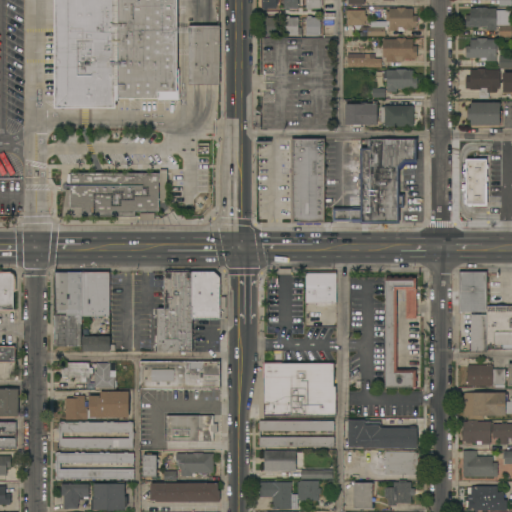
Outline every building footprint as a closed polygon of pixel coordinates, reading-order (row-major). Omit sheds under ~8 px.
[(54,0),(177,0),(177,69),(179,69),(179,100),(158,100),(158,99),(118,99),(118,101),(116,101),(116,109),(54,109),(54,0)] [(276,0),(276,9),(262,9),(262,0),(276,0)] [(298,0),(298,3),(299,3),(299,7),(298,7),(298,9),(284,9),(284,0),(298,0)] [(322,0),(322,7),(320,7),(320,9),(312,9),(312,11),(307,11),(307,9),(306,9),(306,0),(322,0)] [(396,9),(396,8),(405,8),(405,9),(412,9),(412,16),(417,16),(417,28),(413,28),(413,29),(404,29),(404,32),(398,32),(398,31),(389,31),(389,30),(385,30),(385,36),(367,36),(367,27),(370,27),(370,22),(386,22),(386,12),(389,12),(389,9),(396,9)] [(477,9),(477,8),(487,8),(487,9),(496,9),(496,31),(486,31),(486,30),(481,30),(481,28),(466,28),(466,15),(470,15),(470,9),(477,9)] [(347,26),(347,17),(345,17),(345,11),(365,10),(365,16),(367,16),(367,21),(365,21),(365,26),(347,26)] [(276,36),(259,36),(259,18),(264,18),(264,16),(268,16),(268,18),(276,18),(276,36)] [(298,36),(284,36),(284,18),(285,18),(285,16),(289,16),(289,18),(298,18),(298,36)] [(306,36),(306,18),(307,18),(307,16),(312,16),(312,18),(320,18),(320,20),(321,20),(321,24),(320,24),(320,36),(306,36)] [(333,38),(322,38),(322,31),(324,31),(324,26),(323,26),(323,23),(324,23),(324,18),(333,18),(333,38)] [(220,26),(220,85),(188,85),(188,26),(220,26)] [(511,26),(511,38),(499,38),(499,26),(511,26)] [(397,40),(397,38),(406,39),(406,40),(413,40),(412,46),(417,46),(417,58),(413,58),(413,60),(403,60),(403,63),(386,62),(386,58),(383,58),(383,39),(397,40)] [(477,40),(477,39),(487,39),(487,40),(496,40),(496,45),(498,45),(498,50),(496,50),(496,61),(486,62),(486,61),(481,61),(481,58),(466,58),(466,47),(470,47),(470,40),(477,40)] [(381,59),(381,68),(367,68),(367,67),(348,67),(348,58),(356,58),(356,55),(364,55),(364,58),(370,58),(370,59),(381,59)] [(511,56),(511,68),(499,68),(499,56),(511,56)] [(397,89),(397,92),(387,92),(386,79),(383,79),(383,77),(381,78),(379,83),(372,80),(374,76),(375,76),(375,71),(396,71),(396,69),(406,69),(406,70),(412,70),(412,78),(417,78),(417,89),(397,89)] [(477,70),(477,69),(486,69),(486,70),(499,70),(499,89),(497,89),(497,93),(489,93),(489,98),(479,98),(479,90),(470,90),(470,89),(466,89),(466,77),(470,77),(470,70),(477,70)] [(511,73),(511,93),(502,93),(503,73),(511,73)] [(345,105),(361,105),(361,103),(373,103),(373,102),(376,102),(376,104),(377,104),(377,125),(364,125),(364,128),(351,127),(351,125),(345,125),(345,105)] [(499,103),(500,125),(470,126),(470,120),(467,121),(467,108),(470,108),(470,103),(499,103)] [(413,106),(413,127),(384,127),(384,123),(380,123),(380,107),(384,107),(384,106),(413,106)] [(324,224),(291,224),(291,139),(324,139),(324,224)] [(360,207),(360,148),(369,148),(369,139),(416,139),(417,164),(406,165),(401,170),(399,168),(399,194),(404,194),(404,208),(399,208),(399,224),(360,224),(360,223),(360,207)] [(167,202),(160,202),(159,170),(167,170),(167,202)] [(158,173),(159,212),(135,212),(135,217),(82,217),(82,218),(62,217),(66,190),(70,190),(70,185),(67,185),(68,175),(70,175),(70,174),(158,173)] [(486,176),(487,205),(460,206),(459,189),(465,189),(465,183),(466,183),(465,176),(486,176)] [(352,223),(352,222),(333,222),(333,209),(351,208),(351,207),(360,207),(360,223),(352,223)] [(0,310),(0,272),(11,272),(11,273),(12,273),(13,273),(14,274),(16,276),(16,277),(16,292),(14,292),(14,310),(0,310)] [(81,347),(54,347),(54,272),(81,272),(81,316),(81,347)] [(81,272),(109,272),(109,316),(81,316),(81,272)] [(193,352),(157,352),(157,309),(165,309),(164,272),(192,272),(193,319),(193,352)] [(192,272),(214,272),(220,278),(220,319),(193,319),(192,272)] [(459,272),(486,272),(486,312),(459,312),(459,272)] [(306,303),(306,274),(336,274),(336,303),(306,303)] [(385,279),(387,278),(387,276),(391,276),(391,278),(394,278),(394,277),(397,277),(397,278),(401,278),(401,277),(405,277),(405,278),(409,278),(409,276),(412,276),(412,278),(416,278),(416,289),(416,319),(406,319),(406,290),(396,290),(396,371),(416,371),(416,378),(417,378),(417,382),(416,382),(416,388),(386,388),(385,279)] [(487,306),(511,306),(511,346),(486,346),(487,315),(487,306)] [(486,352),(470,352),(470,315),(487,315),(486,346),(486,352)] [(110,352),(83,352),(83,337),(110,337),(110,346),(110,352)] [(0,347),(15,347),(15,362),(0,362),(0,347)] [(140,389),(140,362),(220,362),(220,389),(140,389)] [(89,363),(89,368),(93,368),(93,377),(89,377),(89,383),(80,383),(80,382),(76,382),(76,378),(62,378),(62,368),(68,368),(68,363),(89,363)] [(110,378),(114,378),(114,388),(94,387),(94,372),(97,372),(97,363),(110,364),(110,378)] [(334,363),(334,386),(335,386),(336,416),(264,416),(264,364),(334,363)] [(467,386),(467,365),(493,365),(493,369),(505,369),(505,385),(493,385),(493,387),(467,386)] [(0,389),(18,389),(18,417),(0,417),(0,389)] [(129,392),(129,418),(96,418),(96,419),(88,419),(88,420),(65,420),(65,398),(73,398),(73,395),(85,395),(85,407),(89,407),(89,396),(100,396),(100,392),(129,392)] [(464,393),(505,393),(505,394),(508,394),(511,398),(511,415),(505,415),(505,416),(483,416),(483,420),(468,420),(468,416),(464,416),(464,393)] [(167,441),(167,416),(214,416),(214,424),(217,424),(217,434),(214,434),(214,442),(167,441)] [(468,422),(468,421),(478,420),(478,422),(490,422),(490,423),(492,423),(492,434),(490,434),(490,444),(481,444),(481,445),(476,445),(476,443),(465,443),(465,442),(462,442),(462,430),(463,430),(463,422),(468,422)] [(334,421),(334,447),(259,447),(259,437),(329,437),(329,431),(259,431),(259,421),(334,421)] [(348,448),(348,421),(364,421),(381,421),(381,428),(417,429),(417,448),(348,448)] [(0,422),(16,422),(16,432),(0,432),(0,438),(16,438),(16,449),(0,449),(0,422)] [(59,423),(61,423),(61,422),(64,422),(79,423),(79,422),(83,422),(82,422),(85,422),(89,422),(103,423),(103,422),(107,422),(107,423),(110,423),(110,422),(114,422),(114,423),(128,423),(128,422),(132,422),(132,423),(133,423),(133,432),(134,432),(134,439),(133,439),(133,449),(131,449),(131,450),(128,450),(128,449),(113,449),(113,450),(110,450),(110,449),(107,449),(107,450),(103,450),(103,449),(89,449),(85,449),(82,449),(79,449),(64,449),(64,450),(61,450),(61,449),(59,449),(59,423)] [(501,424),(501,423),(506,423),(506,424),(511,424),(511,439),(508,439),(508,445),(500,445),(500,438),(492,438),(492,424),(501,424)] [(296,451),(296,471),(264,471),(264,451),(296,451)] [(463,451),(477,451),(477,457),(492,457),(492,463),(497,463),(497,477),(463,477),(463,451)] [(57,453),(57,452),(60,452),(60,453),(75,453),(75,452),(79,452),(79,453),(81,453),(81,452),(85,452),(85,454),(99,454),(99,452),(103,452),(103,453),(105,453),(105,452),(109,452),(109,453),(124,454),(124,453),(128,453),(128,454),(134,454),(134,464),(60,464),(60,470),(134,470),(134,480),(128,480),(128,481),(124,481),(124,480),(109,480),(109,481),(106,481),(106,480),(103,480),(103,481),(100,481),(100,479),(85,479),(85,480),(81,480),(81,479),(79,479),(79,481),(75,481),(75,480),(61,480),(61,481),(57,481),(57,479),(55,479),(55,453),(57,453)] [(345,452),(357,452),(357,463),(345,463),(345,452)] [(417,452),(417,458),(421,458),(421,468),(417,468),(417,475),(378,475),(378,459),(385,459),(385,452),(417,452)] [(193,454),(193,453),(203,453),(203,454),(213,454),(213,473),(192,473),(192,476),(181,477),(181,467),(177,467),(177,454),(193,454)] [(157,471),(159,471),(159,473),(157,473),(157,477),(152,477),(152,480),(147,480),(147,477),(143,477),(143,455),(157,455),(157,471)] [(0,456),(10,456),(11,468),(6,468),(6,475),(0,475),(0,456)] [(333,470),(333,479),(301,479),(301,470),(333,470)] [(176,471),(176,482),(164,482),(164,471),(176,471)] [(298,501),(298,482),(300,482),(300,481),(319,481),(319,489),(321,489),(321,495),(318,495),(318,501),(298,501)] [(93,484),(108,484),(108,482),(124,482),(124,484),(125,484),(125,497),(127,497),(127,507),(124,507),(124,510),(114,510),(114,511),(107,511),(107,510),(94,510),(91,510),(91,500),(94,500),(93,484)] [(291,483),(291,495),(297,495),(297,510),(272,510),(272,497),(260,497),(260,482),(291,483)] [(396,504),(396,506),(388,506),(388,499),(385,499),(384,488),(393,488),(393,483),(411,482),(411,489),(414,489),(414,496),(411,496),(411,503),(396,504)] [(155,502),(155,501),(150,501),(150,483),(218,483),(218,491),(220,491),(220,502),(155,502)] [(353,483),(374,483),(374,509),(354,509),(353,483)] [(89,484),(89,497),(82,498),(82,500),(79,500),(79,504),(78,504),(78,509),(64,510),(64,495),(61,496),(61,485),(89,484)] [(0,486),(5,486),(5,494),(10,494),(10,505),(0,505),(0,486)] [(468,511),(468,507),(466,507),(466,502),(467,502),(467,488),(471,488),(471,487),(497,487),(497,493),(504,493),(504,500),(507,500),(507,511),(468,511)]
